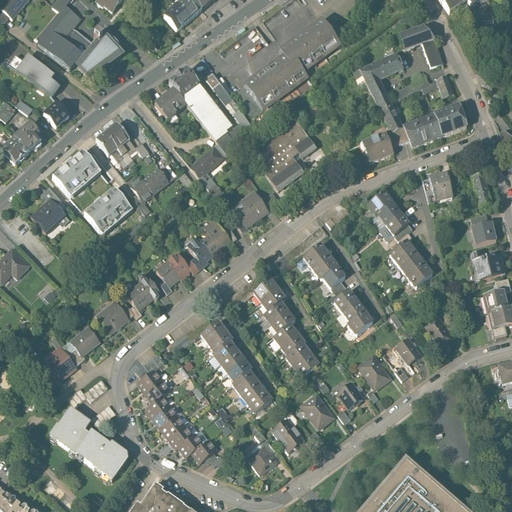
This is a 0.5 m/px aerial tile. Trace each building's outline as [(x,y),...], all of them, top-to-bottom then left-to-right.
[(7,0),(0,8),(0,12),(10,21),(14,25),(35,0),(7,0)] [(61,0),(53,10),(59,16),(35,46),(73,76),(76,72),(84,62),(64,45),(82,23),(67,11),(75,0),(61,0)] [(126,2),(124,0),(102,0),(98,6),(114,18),(126,2)] [(192,0),(189,0),(179,9),(193,25),(205,14),(192,0)] [(214,0),(192,0),(205,14),(217,4),(214,0)] [(437,0),(451,18),(469,6),(473,12),(484,4),(481,0),(437,0)] [(181,36),(193,25),(179,9),(167,20),(181,36)] [(0,30),(1,31),(10,21),(0,12),(0,30)] [(342,51),(321,23),(315,27),(280,52),(277,55),(282,61),(292,75),(298,71),(303,79),(342,51)] [(404,55),(420,49),(434,43),(422,31),(399,39),(404,55)] [(76,72),(95,89),(117,71),(128,63),(106,39),(84,62),(76,72)] [(434,43),(420,49),(431,74),(444,69),(434,43)] [(16,75),(56,104),(67,89),(27,60),(16,75)] [(380,116),(393,110),(382,88),(406,77),(398,60),(356,81),(361,92),(367,89),(369,95),(380,116)] [(292,75),(282,61),(242,90),(262,117),(307,84),(303,79),(298,71),(292,75)] [(198,92),(184,75),(166,90),(170,95),(180,107),(198,92)] [(443,101),(453,97),(447,81),(437,85),(443,101)] [(180,107),(170,95),(151,111),(166,128),(185,112),(180,107)] [(29,116),(33,112),(22,102),(17,106),(29,116)] [(0,119),(7,124),(14,114),(2,107),(0,110),(0,119)] [(58,107),(44,119),(58,136),(72,124),(58,107)] [(403,132),(393,110),(380,116),(391,138),(403,132)] [(467,135),(458,111),(432,121),(442,145),(467,135)] [(404,132),(414,156),(442,145),(432,121),(404,132)] [(297,127),(250,162),(279,200),(306,180),(295,165),(302,160),(305,164),(318,155),(297,127)] [(511,128),(502,132),(511,155),(511,154),(511,128)] [(42,142),(32,130),(15,145),(29,162),(43,149),(39,144),(42,142)] [(114,130),(103,139),(118,156),(129,147),(114,130)] [(108,165),(118,156),(103,139),(93,148),(108,165)] [(385,139),(359,149),(368,173),(394,163),(385,139)] [(15,145),(3,156),(17,172),(29,162),(15,145)] [(223,162),(213,150),(188,171),(198,183),(223,162)] [(85,155),(58,177),(76,199),(103,176),(85,155)] [(170,187),(159,174),(142,189),(153,201),(170,187)] [(452,205),(446,179),(428,183),(434,208),(452,205)] [(485,181),(471,185),(479,213),(493,209),(485,181)] [(153,201),(142,189),(139,186),(129,194),(142,210),(153,201)] [(126,204),(113,188),(85,211),(99,227),(126,204)] [(64,209),(50,192),(40,200),(45,206),(48,203),(57,214),(64,209)] [(253,198),(241,207),(257,227),(269,218),(253,198)] [(365,217),(374,228),(393,211),(384,201),(365,217)] [(57,214),(48,203),(45,206),(28,220),(44,239),(64,223),(57,214)] [(246,237),(257,227),(241,207),(230,217),(246,237)] [(374,228),(383,238),(402,222),(393,211),(374,228)] [(411,232),(402,222),(383,238),(391,249),(411,232)] [(231,247),(213,225),(202,235),(208,242),(220,256),(231,247)] [(492,230),(471,235),(476,254),(497,249),(492,230)] [(220,256),(208,242),(199,249),(211,264),(220,256)] [(199,249),(196,245),(183,256),(198,274),(211,264),(199,249)] [(389,263),(398,274),(416,259),(408,248),(389,263)] [(303,266),(311,276),(329,262),(320,252),(303,266)] [(11,253),(0,263),(0,290),(11,280),(16,284),(29,270),(11,253)] [(398,274),(407,284),(425,270),(416,259),(398,274)] [(175,261),(165,270),(179,286),(189,277),(175,261)] [(311,276),(320,287),(337,272),(329,262),(311,276)] [(500,262),(473,268),(478,291),(506,285),(500,262)] [(169,295),(179,286),(165,270),(155,279),(169,295)] [(433,281),(425,270),(407,284),(415,295),(433,281)] [(346,282),(337,272),(320,287),(329,297),(346,282)] [(146,285),(134,295),(148,311),(160,300),(146,285)] [(251,301),(258,310),(278,295),(271,286),(251,301)] [(137,321),(148,311),(134,295),(123,305),(137,321)] [(285,304),(278,295),(258,310),(265,319),(281,308),(285,304)] [(331,311),(340,322),(358,308),(350,297),(331,311)] [(503,298),(482,304),(487,322),(492,320),(508,316),(503,298)] [(262,322),(269,332),(288,317),(281,308),(265,319),(262,322)] [(340,322),(348,333),(366,318),(358,308),(340,322)] [(128,327),(113,309),(93,326),(108,343),(128,327)] [(508,316),(492,320),(497,338),(511,333),(511,318),(511,315),(508,316)] [(296,327),(288,317),(269,332),(276,342),(291,331),(296,327)] [(375,329),(366,318),(348,333),(356,343),(375,329)] [(455,343),(438,322),(422,335),(439,356),(455,343)] [(199,341),(207,351),(225,337),(218,327),(199,341)] [(272,345),(279,354),(298,340),(291,331),(276,342),(272,345)] [(186,333),(173,343),(181,353),(194,342),(186,333)] [(99,349),(87,334),(67,350),(78,365),(99,349)] [(233,346),(225,337),(207,351),(214,360),(230,348),(233,346)] [(305,349),(298,340),(279,354),(286,363),(303,350),(305,349)] [(422,360),(409,344),(395,355),(409,371),(422,360)] [(212,362),(219,371),(237,357),(230,348),(214,360),(212,362)] [(284,365),(292,375),(311,361),(303,350),(286,363),(284,365)] [(76,375),(58,354),(34,374),(52,395),(76,375)] [(219,371),(226,380),(244,366),(237,357),(219,371)] [(319,371),(311,361),(292,375),(299,386),(319,371)] [(373,361),(356,373),(374,397),(390,386),(373,361)] [(511,361),(495,365),(500,386),(511,382),(511,361)] [(251,375),(244,366),(226,380),(233,389),(248,377),(251,375)] [(137,391),(144,400),(163,385),(156,376),(137,391)] [(230,391),(238,402),(257,388),(248,377),(233,389),(230,391)] [(79,391),(67,401),(73,409),(86,399),(90,404),(107,391),(101,384),(84,397),(79,391)] [(170,394),(163,385),(144,400),(152,409),(162,401),(170,394)] [(238,402),(246,413),(265,399),(257,388),(238,402)] [(364,405),(352,388),(335,400),(347,417),(364,405)] [(273,410),(265,399),(246,413),(255,423),(273,410)] [(143,417),(151,426),(169,411),(162,401),(152,409),(143,417)] [(316,401),(299,413),(318,438),(335,425),(316,401)] [(108,408),(91,422),(98,430),(115,417),(108,408)] [(177,421),(169,411),(151,426),(159,436),(177,421)] [(90,426),(70,412),(58,429),(56,428),(48,439),(74,458),(89,437),(84,434),(90,426)] [(345,426),(350,424),(344,414),(339,417),(345,426)] [(159,436),(166,446),(185,430),(177,421),(159,436)] [(305,452),(287,426),(271,437),(289,463),(305,452)] [(193,440),(185,430),(166,446),(174,455),(176,454),(193,440)] [(91,434),(89,437),(74,458),(112,485),(128,463),(127,457),(112,446),(111,448),(91,434)] [(204,450),(195,439),(193,440),(176,454),(186,465),(192,461),(204,450)] [(220,456),(211,445),(204,450),(192,461),(201,472),(220,456)] [(276,469),(263,452),(246,464),(260,482),(276,469)] [(465,511),(402,458),(354,511),(465,511)] [(0,506),(5,510),(15,497),(6,490),(0,498),(0,506)] [(183,511),(173,504),(154,491),(147,500),(139,511),(135,509),(133,511),(183,511)] [(25,503),(15,497),(5,510),(7,511),(18,511),(23,505),(25,503)]
